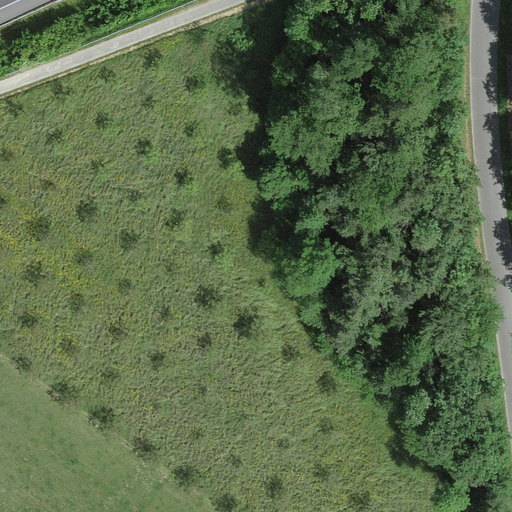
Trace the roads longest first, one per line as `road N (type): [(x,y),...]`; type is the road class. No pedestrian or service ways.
road 1 (unclassified): [(511,351),(486,140),(486,0)]
road 2 (track): [(0,87),(232,0)]
